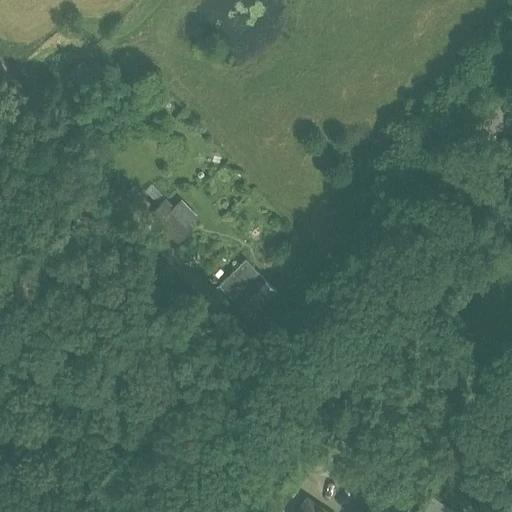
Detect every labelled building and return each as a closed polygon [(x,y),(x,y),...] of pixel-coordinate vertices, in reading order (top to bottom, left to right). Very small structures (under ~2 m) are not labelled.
[(74,80),(88,93),(108,75),(95,61),(74,80)] [(147,218),(148,217),(156,208),(143,194),(133,203),(147,218)] [(168,232),(178,244),(195,228),(167,198),(156,208),(148,217),(164,235),(168,232)] [(220,285),(251,317),(277,291),(245,259),(220,285)] [(439,412),(448,393),(438,388),(429,407),(439,412)] [(418,511),(456,511),(458,511),(432,493),(418,511)] [(326,511),(307,499),(299,511),(326,511)]
